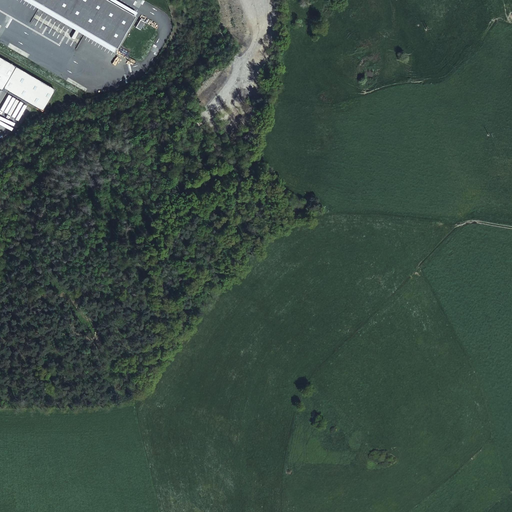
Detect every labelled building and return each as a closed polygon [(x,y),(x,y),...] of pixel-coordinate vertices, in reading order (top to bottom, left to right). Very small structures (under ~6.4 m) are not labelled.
[(33,0),(22,0),(113,52),(116,47),(33,0)] [(33,0),(116,47),(133,17),(104,0),(33,0)] [(104,0),(133,17),(136,12),(115,0),(104,0)] [(140,19),(135,27),(140,30),(144,22),(140,19)] [(0,89),(1,90),(15,66),(0,57),(0,89)]
